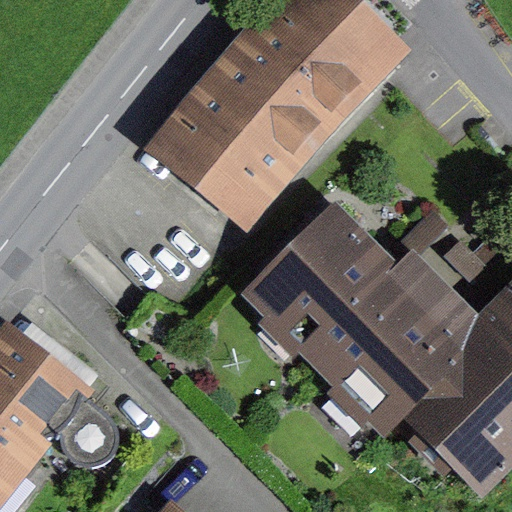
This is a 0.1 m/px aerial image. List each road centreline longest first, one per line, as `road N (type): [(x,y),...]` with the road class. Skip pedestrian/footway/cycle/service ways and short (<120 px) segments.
road 1 (tertiary): [(0,243),(191,0)]
road 2 (residential): [(422,0),(511,103)]
